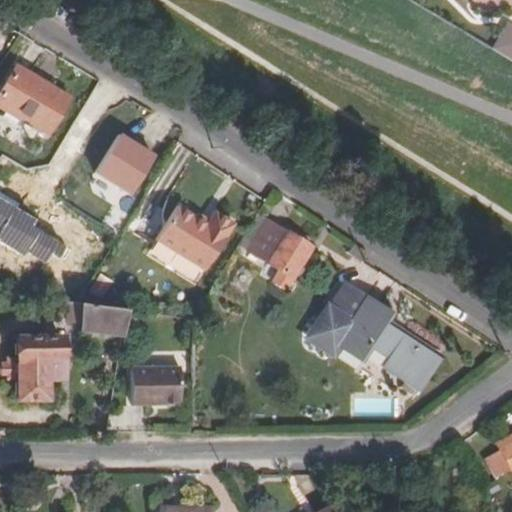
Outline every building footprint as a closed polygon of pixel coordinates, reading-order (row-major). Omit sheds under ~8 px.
[(511,25),(491,13),(475,39),(484,45),(511,61),(511,25)] [(64,98),(13,67),(0,88),(0,111),(41,135),(64,98)] [(119,131),(92,173),(128,196),(155,154),(119,131)] [(156,242),(205,271),(233,224),(213,213),(208,222),(206,225),(194,219),(176,208),(156,242)] [(197,215),(194,219),(206,225),(208,222),(197,215)] [(285,290),(311,246),(288,231),(287,233),(259,216),(239,247),(275,269),(268,280),(285,290)] [(365,250),(353,242),(346,252),(358,260),(365,250)] [(344,284),(330,307),(329,307),(325,308),(320,317),(320,322),(315,324),(309,332),(310,340),(316,344),(319,343),(320,346),(326,350),(333,348),(336,342),(360,357),(369,343),(390,355),(386,364),(418,385),(437,354),(393,326),(395,323),(387,318),(390,313),(354,290),(344,284)] [(114,340),(121,317),(74,306),(66,305),(62,322),(76,325),(74,331),(114,340)] [(153,312),(150,325),(186,334),(193,322),(153,312)] [(19,377),(19,398),(40,398),(40,377),(58,377),(59,363),(64,364),(64,355),(59,355),(58,335),(19,335),(19,357),(9,357),(9,377),(19,377)] [(177,367),(128,370),(131,407),(181,403),(177,367)] [(511,428),(492,439),(496,448),(511,440),(511,428)] [(511,440),(496,448),(507,467),(511,464),(511,440)] [(491,476),(507,467),(496,448),(481,456),(491,476)]
